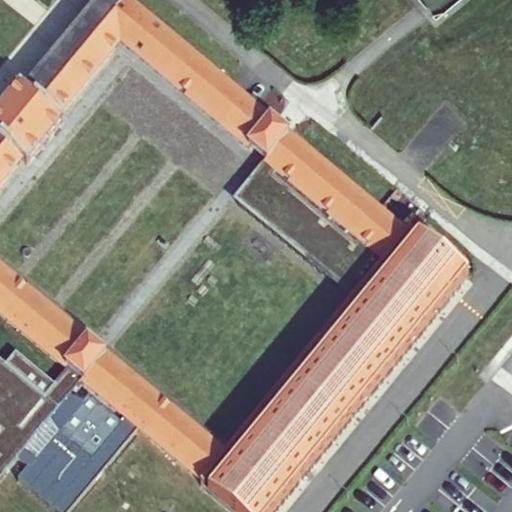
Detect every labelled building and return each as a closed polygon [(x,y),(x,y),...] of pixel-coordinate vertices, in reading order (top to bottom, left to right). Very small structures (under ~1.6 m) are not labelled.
[(0,321),(71,381),(93,355),(0,276),(0,200),(26,170),(33,175),(69,133),(62,127),(125,52),(255,162),(278,136),(118,1),(32,102),(26,97),(0,127),(0,321)] [(293,149),(278,136),(255,162),(271,175),(293,149)] [(413,251),(293,149),(271,175),(276,180),(249,213),(315,269),(321,262),(359,295),(381,268),(391,277),(399,284),(237,476),(228,469),(108,367),(86,394),(206,495),(203,498),(219,511),(287,511),(471,294),(416,248),(413,251)] [(399,284),(391,277),(228,469),(237,476),(399,284)] [(108,367),(93,355),(71,381),(86,394),(108,367)] [(3,380),(0,377),(0,473),(12,483),(86,394),(71,381),(57,396),(18,363),(3,380)]
